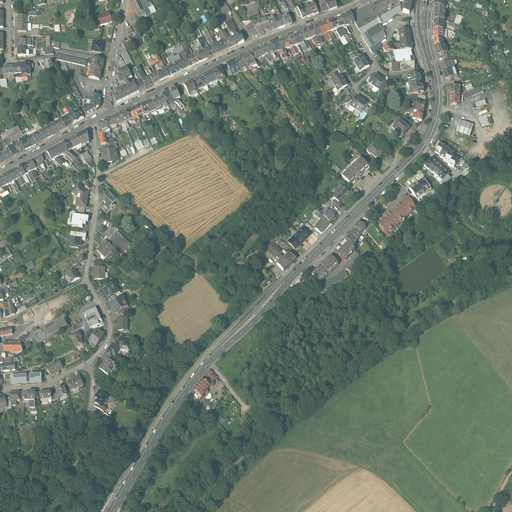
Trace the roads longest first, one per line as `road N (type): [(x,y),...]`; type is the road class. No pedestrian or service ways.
road 1 (primary): [(421,146),(207,362),(168,410),(110,511)]
road 2 (residential): [(91,357),(111,328),(86,274),(96,198),(92,122)]
road 3 (residential): [(298,30),(104,115)]
road 4 (track): [(249,407),(274,407),(395,318)]
road 5 (primary): [(424,0),(436,93),(421,146)]
